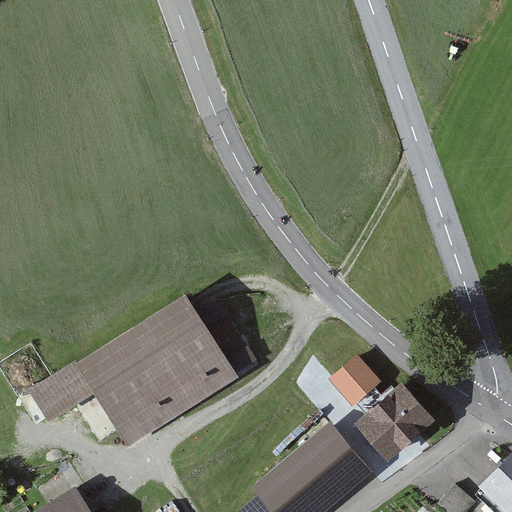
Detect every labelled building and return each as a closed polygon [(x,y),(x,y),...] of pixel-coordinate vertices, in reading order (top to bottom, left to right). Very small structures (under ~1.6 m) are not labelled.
[(190,302),(24,398),(44,432),(92,404),(121,454),(239,386),(193,307),(190,302)] [(403,384),(354,423),(387,463),(435,425),(403,384)] [(327,511),(374,473),(332,423),(256,486),(261,493),(238,511),(327,511)] [(511,511),(511,460),(482,492),(504,511),(511,511)] [(454,487),(437,506),(444,511),(466,511),(473,505),(454,487)] [(87,511),(73,491),(44,511),(87,511)]
